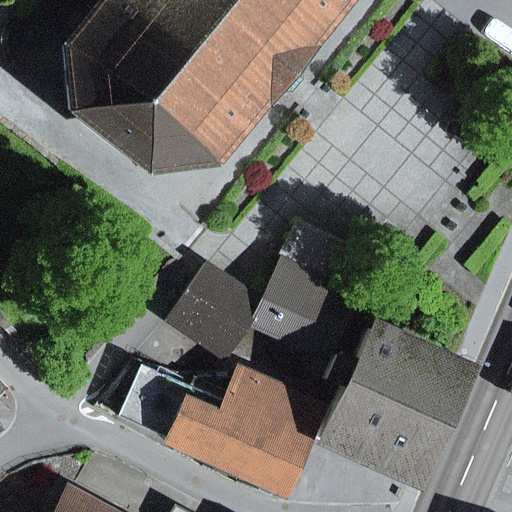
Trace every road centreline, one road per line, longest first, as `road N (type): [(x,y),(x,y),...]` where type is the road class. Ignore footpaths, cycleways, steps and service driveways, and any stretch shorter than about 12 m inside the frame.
road 1 (residential): [(252,511),(60,407)]
road 2 (primary): [(511,362),(457,481)]
